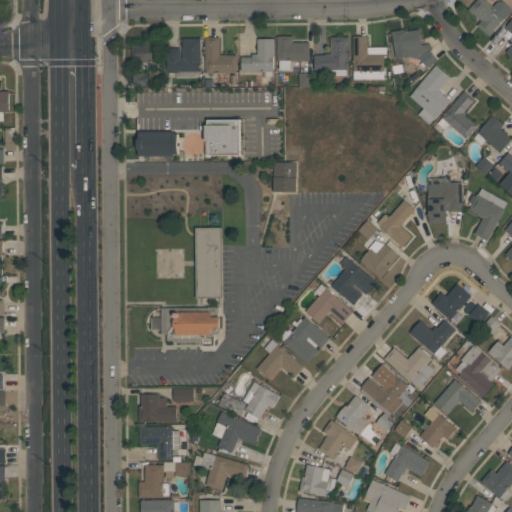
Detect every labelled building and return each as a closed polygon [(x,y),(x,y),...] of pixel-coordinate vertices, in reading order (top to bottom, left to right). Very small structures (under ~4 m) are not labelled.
[(488,35),(476,25),(480,20),(468,9),(475,0),(485,0),(487,1),(487,0),(498,0),(497,1),(503,1),(511,9),(504,18),(503,17),(488,35)] [(396,58),(392,36),(391,37),(390,31),(405,29),(405,31),(419,29),(422,44),(428,43),(432,48),(430,50),(437,59),(427,67),(420,59),(409,57),(409,55),(396,58)] [(277,36),(292,36),(292,42),(309,42),(309,61),(290,61),(290,70),(279,70),(279,61),(277,61),(277,36)] [(348,36),(348,69),(314,69),(314,54),(324,54),(324,53),(330,53),(330,36),(348,36)] [(367,36),(367,47),(386,47),(386,54),(384,54),(384,78),(353,78),(353,36),(367,36)] [(205,73),(204,37),(219,37),(219,54),(225,54),(225,55),(236,55),(236,73),(205,73)] [(182,38),(200,38),(200,71),(177,71),(177,72),(166,72),(166,48),(180,48),(180,57),(183,57),(182,38)] [(273,38),(273,64),(273,71),(271,71),(272,76),(263,77),(263,71),(241,71),(241,56),(251,56),(251,54),(257,54),(257,38),(273,38)] [(132,63),(132,44),(157,44),(157,63),(132,63)] [(449,76),(437,90),(449,100),(429,124),(418,114),(423,108),(409,96),(416,88),(415,88),(435,64),(449,76)] [(312,73),(311,86),(298,86),(298,72),(312,73)] [(146,73),(146,87),(133,86),(133,73),(146,73)] [(3,120),(0,120),(0,91),(8,91),(8,111),(3,111),(3,120)] [(441,117),(464,91),(474,99),(462,112),(477,125),(465,138),(449,123),(444,129),(437,123),(442,118),(441,117)] [(485,139),(481,144),(474,138),(478,133),(477,132),(488,120),(487,119),(492,114),(503,124),(500,128),(502,130),(501,130),(511,139),(500,152),(485,139)] [(240,119),(240,155),(207,156),(206,149),(204,149),(200,155),(192,156),(183,151),(179,151),(179,155),(139,156),(137,150),(137,139),(140,132),(176,131),(179,134),(185,136),(190,133),(198,133),(203,138),(206,137),(206,125),(208,120),(240,119)] [(498,164),(508,152),(511,155),(511,195),(500,184),(509,174),(498,164)] [(484,155),(494,164),(485,174),(475,165),(484,155)] [(296,162),(296,191),(273,191),(273,162),(296,162)] [(462,211),(448,211),(448,210),(445,210),(446,223),(429,223),(428,185),(442,185),(442,182),(461,181),(462,211)] [(474,233),(482,218),(477,215),(477,214),(468,209),(476,193),(477,194),(481,188),(507,202),(503,208),(504,209),(487,241),(474,233)] [(414,209),(400,225),(408,233),(409,232),(412,235),(401,247),(388,235),(380,227),(380,226),(377,223),(385,214),(388,217),(404,199),(414,209)] [(367,220),(377,229),(367,239),(358,229),(367,220)] [(197,228),(222,228),(222,245),(222,297),(197,297),(197,228)] [(360,260),(369,249),(368,249),(375,240),(384,243),(398,255),(390,264),(391,265),(380,278),(360,260)] [(331,285),(345,268),(340,263),(346,256),(363,271),(363,270),(377,282),(366,294),(355,285),(353,286),(363,294),(353,305),(331,285)] [(471,296),(450,320),(431,303),(441,291),(446,295),(457,283),(471,296)] [(319,323),(305,311),(319,295),(314,291),(321,284),(339,299),(353,312),(343,323),(329,311),(319,323)] [(221,306),(221,328),(219,334),(214,335),(213,344),(173,343),(167,341),(167,335),(162,334),(162,320),(162,308),(164,307),(221,306)] [(329,338),(320,348),(308,337),(306,339),(319,350),(307,363),(282,341),(296,327),(294,325),(300,318),(302,320),(305,317),(315,326),(315,325),(329,338)] [(444,319),(455,329),(440,346),(446,351),(439,358),(423,343),(422,344),(409,333),(420,320),(431,330),(435,325),(437,327),(444,319)] [(511,335),(511,364),(508,370),(504,366),(495,358),(494,358),(487,352),(497,340),(503,345),(511,335)] [(304,367),(293,378),(282,369),(281,369),(279,368),(269,379),(256,368),(270,353),(264,348),(272,339),(304,367)] [(458,376),(460,373),(455,369),(462,361),(460,360),(473,344),(501,369),(490,381),(493,383),(482,396),(458,376)] [(384,359),(394,347),(407,359),(411,354),(412,354),(418,347),(432,358),(427,364),(434,370),(419,388),(411,381),(410,381),(394,367),(393,367),(384,359)] [(369,377),(381,387),(382,386),(371,376),(382,363),(396,374),(395,375),(408,386),(397,398),(401,401),(391,413),(376,400),(375,401),(360,388),(369,377)] [(472,411),(459,400),(447,414),(433,402),(454,379),(466,389),(466,388),(480,401),(472,411)] [(280,395),(272,408),(268,405),(260,419),(244,410),(254,393),(249,390),(254,381),(272,392),(273,391),(280,395)] [(193,388),(194,401),(173,401),(173,388),(193,388)] [(176,421),(156,422),(156,421),(143,421),(143,422),(138,422),(138,406),(140,406),(140,394),(160,393),(160,397),(166,397),(167,406),(176,406),(176,421)] [(247,404),(224,394),(218,405),(241,416),(247,404)] [(369,406),(361,417),(367,421),(357,433),(336,416),(346,404),(347,404),(355,395),(369,406)] [(424,414),(430,407),(438,414),(438,413),(450,423),(456,428),(447,439),(443,435),(432,447),(419,436),(432,421),(424,414)] [(261,428),(254,444),(238,438),(232,452),(217,446),(221,438),(212,434),(222,411),(261,428)] [(384,413),(394,421),(386,431),(375,423),(384,413)] [(401,419),(412,427),(404,438),(393,430),(401,419)] [(318,449),(324,441),(323,440),(327,435),(322,432),(324,430),(323,429),(329,421),(330,421),(331,420),(351,433),(350,434),(356,439),(349,450),(342,445),(332,459),(318,449)] [(179,449),(173,449),(173,459),(157,460),(157,443),(140,444),(140,426),(172,426),(172,431),(179,430),(179,449)] [(430,462),(421,476),(407,468),(404,473),(403,472),(397,482),(384,474),(395,456),(389,453),(395,443),(401,446),(401,445),(430,462)] [(222,489),(205,484),(209,469),(193,464),(196,455),(202,457),(203,451),(248,464),(244,478),(226,473),(222,489)] [(362,462),(356,474),(344,468),(350,456),(362,462)] [(491,469),(496,473),(506,460),(511,464),(511,482),(507,489),(511,492),(504,501),(481,481),(491,469)] [(189,462),(189,475),(175,475),(175,462),(189,462)] [(325,497),(315,495),(315,494),(304,492),(303,492),(299,491),(302,476),(304,476),(307,464),(324,467),(324,468),(330,469),(327,481),(328,481),(325,497)] [(163,465),(163,497),(138,497),(138,481),(144,481),(144,465),(163,465)] [(353,474),(348,486),(336,480),(342,469),(353,474)] [(370,511),(366,510),(369,502),(363,499),(372,479),(380,483),(380,482),(385,484),(385,485),(411,496),(408,502),(407,502),(404,509),(398,507),(395,511),(370,511)] [(465,511),(469,505),(471,506),(477,495),(492,503),(487,511),(465,511)] [(296,511),(297,497),(333,501),(333,502),(343,503),(342,511),(296,511)] [(140,511),(140,500),(174,499),(174,501),(178,501),(178,510),(174,510),(174,511),(140,511)] [(199,511),(199,500),(221,500),(221,510),(222,510),(222,511),(199,511)]
